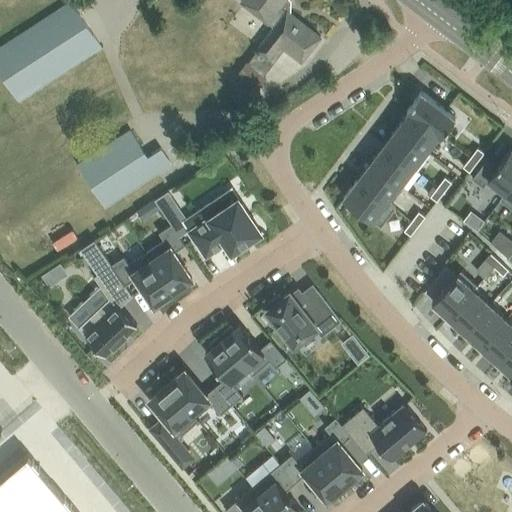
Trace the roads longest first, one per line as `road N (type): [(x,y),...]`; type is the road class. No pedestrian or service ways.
road 1 (residential): [(319,228),(280,166),(282,131),(414,40),(435,14)]
road 2 (unclassified): [(0,312),(178,511)]
road 3 (residential): [(116,384),(183,320),(319,228)]
road 4 (residential): [(483,407),(427,358),(319,228)]
road 5 (residential): [(483,407),(364,511)]
